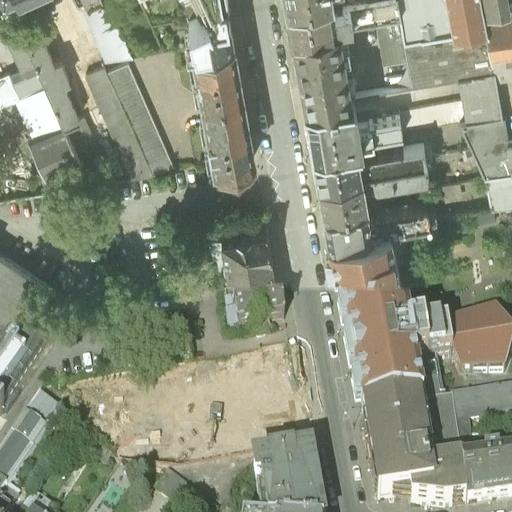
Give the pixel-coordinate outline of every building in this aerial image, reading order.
[(45,177),(80,161),(63,125),(26,42),(7,0),(0,0),(0,25),(1,25),(21,69),(0,78),(0,107),(16,100),(33,137),(28,140),(45,177)] [(128,62),(104,0),(87,0),(88,2),(80,6),(105,66),(107,71),(128,62)] [(178,0),(187,19),(198,14),(191,0),(178,0)] [(191,0),(198,14),(187,19),(192,46),(232,38),(224,0),(191,0)] [(297,0),(287,2),(292,32),(340,23),(402,11),(400,0),(297,0)] [(400,0),(402,11),(406,36),(484,26),(481,10),(479,0),(400,0)] [(479,0),(481,10),(508,6),(506,0),(479,0)] [(511,5),(508,6),(481,10),(484,26),(493,68),(496,78),(511,75),(511,5)] [(304,101),(351,93),(340,23),(292,32),(304,101)] [(484,26),(406,36),(412,80),(461,74),(493,68),(484,26)] [(44,36),(26,42),(63,125),(80,118),(65,81),(70,79),(61,58),(54,60),(44,36)] [(241,90),(232,38),(192,46),(201,97),(204,108),(243,101),(241,90)] [(128,62),(107,71),(154,175),(175,171),(128,62)] [(154,175),(107,71),(105,66),(86,74),(131,179),(154,175)] [(511,168),(511,163),(508,140),(496,78),(493,68),(461,74),(465,98),(468,119),(464,119),(466,128),(487,173),(511,168)] [(304,101),(312,145),(356,137),(464,119),(468,119),(465,98),(359,115),(356,93),(351,93),(304,101)] [(254,158),(243,101),(204,108),(214,165),(254,158)] [(312,145),(319,177),(427,157),(426,141),(360,157),(356,137),(312,145)] [(319,177),(325,206),(366,200),(364,181),(372,179),(379,184),(430,174),(427,157),(319,177)] [(511,169),(487,173),(491,208),(511,204),(511,169)] [(325,206),(330,234),(369,228),(388,225),(431,218),(428,204),(368,214),(366,200),(325,206)] [(224,256),(229,283),(275,276),(267,229),(249,231),(248,226),(242,224),(235,225),(231,228),(232,234),(212,237),(215,256),(224,256)] [(330,234),(361,414),(416,406),(442,402),(435,359),(449,357),(458,373),(506,372),(511,344),(511,335),(492,312),(450,327),(406,334),(388,225),(369,228),(330,234)] [(0,419),(51,344),(39,336),(63,302),(0,259),(2,253),(0,251),(0,419)] [(275,276),(229,283),(234,313),(225,314),(228,332),(250,329),(251,336),(258,338),(265,338),(270,333),(269,326),(284,325),(275,276)] [(189,435),(286,424),(279,363),(186,374),(188,392),(175,393),(179,425),(188,423),(189,435)] [(453,426),(468,424),(499,419),(511,417),(511,390),(508,392),(449,401),(453,426)] [(0,451),(0,486),(5,490),(60,410),(40,394),(0,451)] [(442,402),(416,406),(426,470),(458,463),(455,440),(453,426),(449,401),(442,402)] [(408,507),(465,507),(458,463),(426,470),(416,406),(361,414),(376,498),(407,495),(408,507)] [(511,417),(499,419),(501,435),(511,433),(511,417)] [(467,462),(469,439),(468,424),(453,426),(455,440),(458,463),(467,462)] [(465,507),(511,500),(511,454),(467,462),(458,463),(465,507)] [(253,468),(258,511),(319,511),(317,498),(311,458),(286,463),(253,468)] [(216,511),(172,478),(158,496),(178,511),(216,511)] [(0,511),(7,511),(13,504),(1,495),(0,497),(0,511)] [(33,511),(54,511),(40,502),(33,511)]
